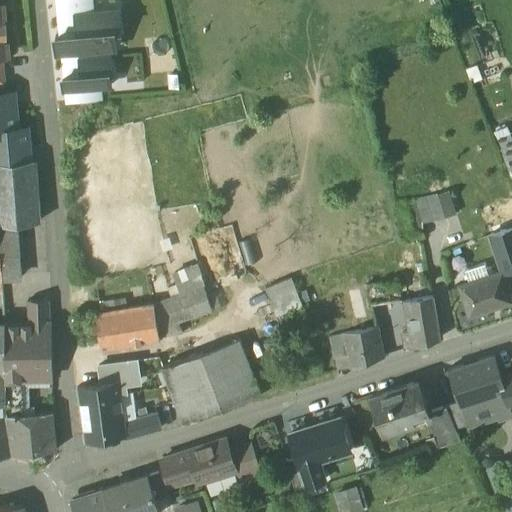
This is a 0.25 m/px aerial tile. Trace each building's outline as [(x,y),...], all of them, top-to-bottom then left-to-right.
[(59,0),(63,35),(65,50),(56,51),(56,53),(65,52),(67,76),(62,76),(63,90),(64,89),(102,86),(109,85),(108,75),(110,75),(108,55),(93,56),(93,50),(115,48),(113,33),(119,32),(116,9),(89,12),(87,0),(59,0)] [(0,55),(9,55),(8,54),(4,41),(3,37),(7,37),(5,23),(2,23),(1,19),(3,6),(4,6),(4,4),(0,4),(0,55)] [(55,35),(56,51),(65,50),(63,35),(55,35)] [(477,65),(465,70),(471,83),(482,79),(477,65)] [(102,86),(64,89),(65,101),(103,98),(102,86)] [(0,149),(28,147),(26,128),(15,129),(12,93),(4,94),(0,94),(0,149)] [(493,134),(500,151),(511,145),(511,139),(507,128),(493,134)] [(499,151),(511,182),(511,181),(511,145),(500,151),(499,151)] [(29,160),(28,147),(0,149),(0,158),(0,162),(29,160)] [(0,224),(39,221),(34,159),(29,160),(0,162),(0,161),(0,224)] [(436,193),(443,214),(455,210),(448,189),(436,193)] [(421,219),(422,221),(443,214),(436,193),(415,199),(421,219)] [(405,202),(406,207),(407,212),(409,222),(421,219),(415,199),(405,202)] [(398,214),(403,235),(412,233),(411,228),(409,222),(407,212),(398,214)] [(421,219),(409,222),(411,228),(422,228),(422,221),(421,219)] [(0,261),(1,270),(1,280),(16,279),(19,274),(16,228),(0,229),(0,261)] [(511,228),(489,236),(501,271),(502,274),(511,270),(511,228)] [(173,273),(180,295),(204,286),(197,263),(173,273)] [(464,271),(468,283),(487,276),(484,265),(464,271)] [(501,271),(487,276),(468,283),(459,286),(469,316),(511,302),(502,274),(501,271)] [(265,287),(276,315),(302,305),(291,277),(265,287)] [(180,295),(173,297),(178,320),(211,309),(204,286),(180,295)] [(402,333),(405,350),(439,340),(432,296),(408,299),(413,331),(402,333)] [(173,297),(154,304),(160,337),(180,333),(178,320),(173,297)] [(27,301),(27,323),(49,323),(48,300),(27,301)] [(160,337),(154,304),(95,313),(100,347),(160,337)] [(51,353),(49,323),(27,323),(4,323),(5,324),(4,367),(4,381),(51,379),(51,353)] [(377,326),(360,329),(367,362),(382,358),(377,326)] [(350,367),(367,362),(360,329),(343,333),(348,355),(350,367)] [(329,336),(333,358),(348,355),(343,333),(329,336)] [(162,366),(177,407),(179,407),(184,422),(215,411),(215,409),(260,392),(239,338),(162,366)] [(458,403),(460,408),(506,394),(508,393),(503,376),(496,355),(448,369),(458,403)] [(98,365),(101,384),(118,381),(120,394),(127,393),(126,385),(137,383),(133,360),(98,365)] [(506,394),(511,408),(511,372),(503,376),(508,393),(506,394)] [(120,423),(124,422),(120,394),(118,381),(101,384),(77,387),(84,442),(124,435),(120,423)] [(372,398),(384,433),(429,417),(430,417),(429,413),(418,382),(372,398)] [(4,389),(4,403),(16,402),(15,389),(4,389)] [(127,393),(120,394),(124,422),(136,419),(133,392),(127,393)] [(511,408),(506,394),(460,408),(465,424),(466,424),(467,427),(497,417),(498,419),(510,415),(508,409),(511,408)] [(18,415),(16,402),(4,403),(12,456),(55,450),(55,448),(51,412),(18,415)] [(458,403),(445,407),(454,428),(465,424),(460,408),(458,403)] [(2,413),(2,404),(0,404),(0,458),(11,457),(2,413)] [(459,439),(454,428),(445,407),(429,413),(430,417),(429,417),(438,446),(459,439)] [(125,439),(161,428),(155,413),(136,419),(124,422),(120,423),(124,435),(125,439)] [(296,456),(305,485),(324,479),(318,461),(349,451),(339,418),(289,434),(296,456)] [(161,459),(169,486),(196,477),(197,482),(234,470),(235,469),(229,450),(225,438),(161,459)] [(234,470),(236,475),(259,468),(251,443),(229,450),(235,469),(234,470)] [(285,460),(294,489),(305,485),(296,456),(285,460)] [(484,468),(500,505),(511,500),(511,491),(507,479),(505,479),(498,461),(484,468)] [(259,468),(236,475),(238,481),(261,474),(259,468)] [(147,475),(155,498),(167,494),(166,492),(159,471),(147,475)] [(102,489),(109,511),(159,511),(155,498),(147,475),(147,474),(102,489)] [(70,497),(75,511),(108,511),(99,486),(70,497)] [(176,511),(203,511),(198,497),(174,505),(176,511)]
